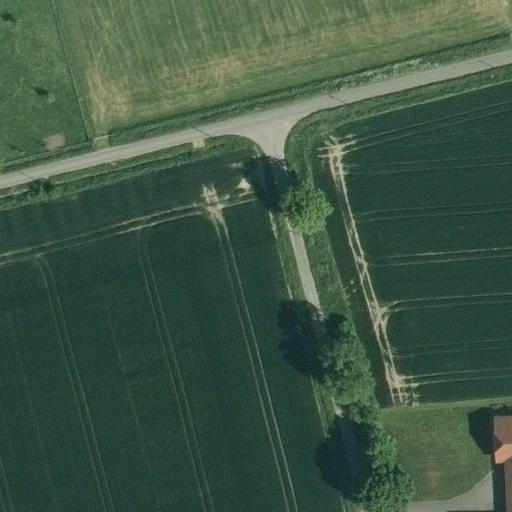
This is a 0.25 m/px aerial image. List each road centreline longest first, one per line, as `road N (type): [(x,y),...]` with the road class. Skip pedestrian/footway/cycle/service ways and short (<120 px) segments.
road 1 (unclassified): [(269,123),(371,511)]
road 2 (unclassified): [(0,186),(269,123)]
road 3 (unclassified): [(269,123),(511,61)]
